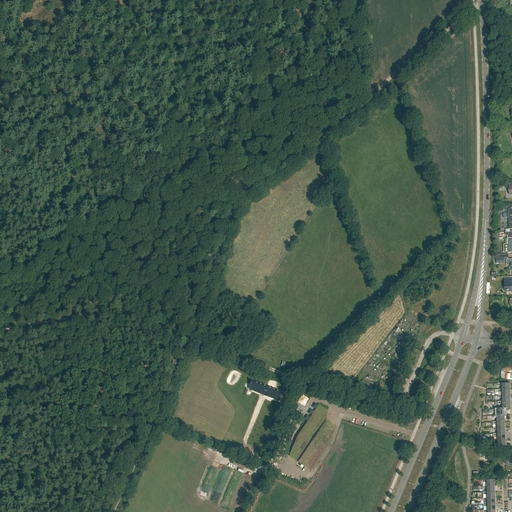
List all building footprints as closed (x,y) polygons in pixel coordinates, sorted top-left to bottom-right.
[(511,206),(502,206),(503,209),(508,209),(508,213),(507,213),(507,217),(508,217),(509,229),(511,229),(511,206)] [(393,334),(388,333),(369,358),(363,366),(362,368),(369,370),(370,368),(375,361),(376,359),(379,360),(380,357),(398,333),(397,337),(401,332),(396,329),(397,325),(394,328),(393,334)] [(252,380),(250,386),(254,388),(252,391),(260,394),(261,391),(265,392),(267,386),(252,380)] [(267,386),(265,392),(272,395),(271,398),(279,401),(282,392),(267,386)] [(311,418),(297,437),(290,456),(310,470),(327,446),(334,427),(321,419),(327,411),(319,406),(316,409),(311,418)]
